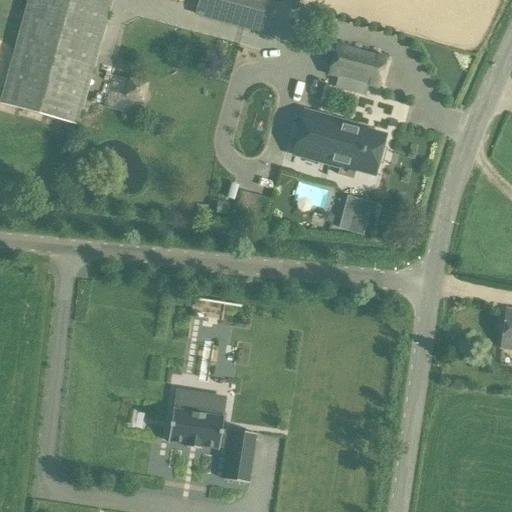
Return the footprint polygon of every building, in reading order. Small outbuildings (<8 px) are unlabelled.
[(28,0),(0,102),(0,104),(76,125),(111,0),(28,0)] [(199,0),(196,13),(265,32),(273,0),(199,0)] [(336,45),(328,75),(338,77),(335,89),(364,97),(367,85),(377,88),(385,59),(336,45)] [(304,113),(292,155),(354,171),(354,169),(374,175),(377,164),(381,164),(385,149),(381,147),(384,137),(351,128),(352,126),(304,113)] [(242,192),(237,211),(266,219),(271,199),(242,192)] [(219,203),(217,213),(227,214),(229,205),(219,203)] [(511,310),(506,309),(500,349),(511,350),(511,310)] [(221,431),(223,417),(222,417),(223,413),(205,410),(204,415),(192,413),(192,408),(174,405),(173,409),(172,409),(167,443),(168,443),(168,442),(186,445),(186,447),(198,449),(199,447),(217,450),(218,450),(218,448),(228,449),(231,433),(221,431)] [(231,431),(231,433),(228,449),(223,480),(233,481),(248,484),(256,435),(231,431)]
